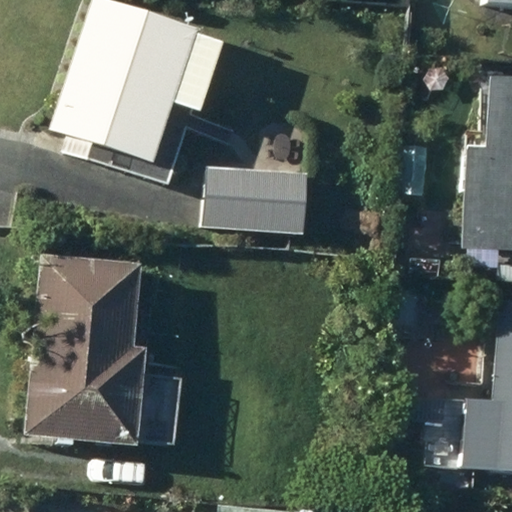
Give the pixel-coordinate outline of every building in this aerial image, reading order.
[(85,155),(83,160),(129,175),(136,156),(145,159),(166,96),(195,105),(218,38),(187,27),(189,23),(122,0),(85,0),(43,125),(52,128),(47,142),(85,155)] [(463,245),(462,263),(493,264),(494,246),(511,246),(511,66),(487,65),(483,145),(461,144),(456,245),(463,245)] [(193,183),(190,216),(197,216),(196,225),(297,233),(301,171),(203,164),(202,184),(193,183)] [(143,344),(129,343),(136,262),(36,253),(21,429),(52,431),(51,439),(66,440),(67,435),(134,441),(143,344)] [(391,277),(388,327),(419,328),(421,278),(391,277)] [(461,397),(457,463),(511,466),(511,295),(493,294),(486,398),(461,397)] [(214,503),(213,511),(300,511),(301,511),(214,503)]
